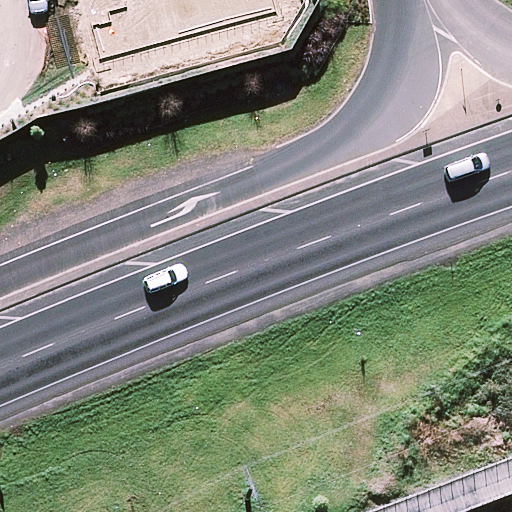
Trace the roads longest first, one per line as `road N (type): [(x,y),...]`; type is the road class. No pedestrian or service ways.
road 1 (trunk): [(0,319),(347,149),(383,120),(397,88),(407,41),(404,0)]
road 2 (trunk): [(511,158),(0,346)]
